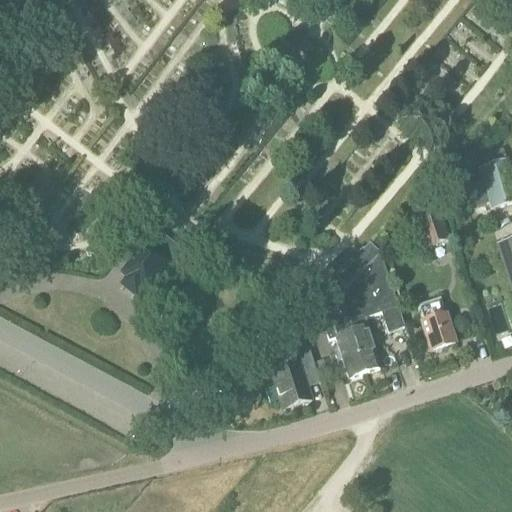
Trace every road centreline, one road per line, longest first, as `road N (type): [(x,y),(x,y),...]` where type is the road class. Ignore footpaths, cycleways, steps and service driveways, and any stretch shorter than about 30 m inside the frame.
road 1 (residential): [(209,454),(511,362)]
road 2 (residential): [(209,454),(173,424),(0,330)]
road 3 (unclassified): [(0,505),(209,454)]
